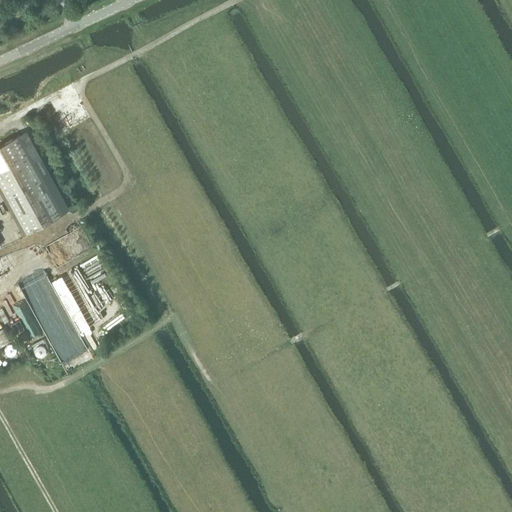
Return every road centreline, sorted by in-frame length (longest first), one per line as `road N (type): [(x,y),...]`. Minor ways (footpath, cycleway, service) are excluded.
road 1 (track): [(0,221),(14,249),(124,188),(128,175),(82,80),(237,0)]
road 2 (unclassified): [(0,62),(131,0)]
